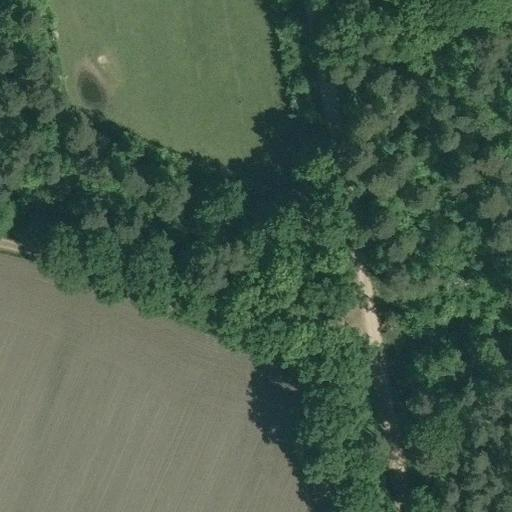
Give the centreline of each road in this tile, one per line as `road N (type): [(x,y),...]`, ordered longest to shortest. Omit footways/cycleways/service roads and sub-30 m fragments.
road 1 (track): [(315,0),(407,511)]
road 2 (track): [(0,228),(372,317)]
